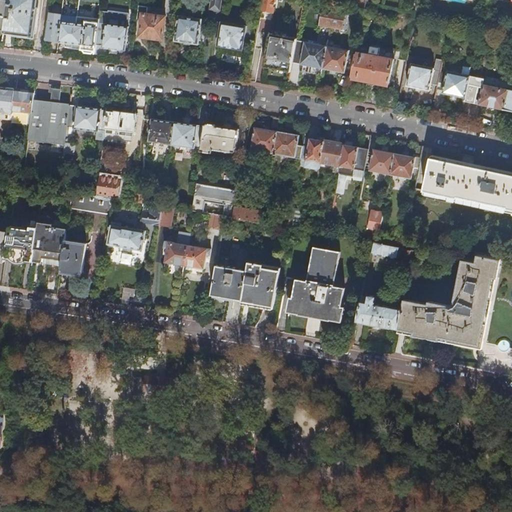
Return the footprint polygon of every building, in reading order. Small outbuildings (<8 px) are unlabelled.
[(0,0),(0,29),(5,30),(8,0),(0,0)] [(8,0),(5,30),(25,32),(25,31),(34,32),(37,0),(8,0)] [(212,0),(211,9),(220,10),(221,0),(212,0)] [(273,12),(275,0),(264,0),(264,3),(262,10),(264,10),(264,11),(271,13),(271,12),(273,12)] [(139,8),(138,19),(144,20),(142,36),(164,39),(167,17),(147,14),(147,9),(139,8)] [(321,25),(331,27),(334,10),(324,9),(322,18),(320,17),(319,23),(321,24),(321,25)] [(334,10),(331,27),(345,29),(347,22),(343,21),(345,12),(334,10)] [(127,50),(129,28),(128,28),(130,14),(109,11),(108,13),(101,12),(100,19),(97,45),(104,46),(104,48),(127,50)] [(93,54),(96,52),(97,45),(100,19),(79,16),(78,23),(62,21),(62,22),(49,20),(47,40),(60,41),(59,42),(75,44),(75,48),(83,50),(84,51),(86,53),(93,54)] [(200,42),(206,43),(209,21),(203,20),(203,19),(180,16),(176,40),(199,44),(200,42)] [(223,23),(219,23),(217,38),(220,38),(218,46),(243,50),(247,27),(223,23)] [(262,66),(291,72),(293,63),(297,41),(298,39),(268,33),(262,66)] [(328,46),(297,41),(293,63),(324,69),(328,46)] [(328,46),(324,69),(346,73),(350,51),(328,46)] [(358,53),(353,77),(359,78),(359,79),(390,85),(395,59),(380,57),(380,56),(378,55),(378,56),(364,54),(363,55),(358,53)] [(441,72),(443,61),(436,60),(435,69),(412,64),(408,86),(431,91),(432,84),(438,85),(438,84),(441,72)] [(441,72),(438,84),(445,86),(443,93),(466,98),(470,76),(448,71),(447,73),(441,72)] [(465,101),(511,111),(511,90),(485,84),(486,78),(470,74),(470,76),(466,98),(465,101)] [(12,124),(14,111),(16,90),(0,88),(0,110),(8,112),(7,124),(12,124)] [(31,122),(34,100),(35,90),(16,88),(16,90),(14,111),(27,112),(26,121),(31,122)] [(50,102),(59,103),(61,90),(48,89),(48,94),(51,94),(50,102)] [(68,135),(72,105),(59,103),(50,102),(34,100),(31,122),(29,140),(66,144),(68,135)] [(99,139),(105,140),(107,126),(109,111),(102,110),(102,108),(72,105),(68,135),(74,136),(75,128),(100,131),(99,139)] [(116,111),(109,111),(107,126),(114,127),(114,129),(136,132),(139,113),(116,110),(116,111)] [(150,141),(172,144),(175,122),(153,119),(150,141)] [(175,122),(172,144),(202,149),(206,127),(199,126),(199,125),(175,122)] [(202,149),(202,151),(213,153),(214,150),(237,153),(240,130),(206,125),(206,127),(202,149)] [(252,149),(274,153),(278,131),(256,127),(252,149)] [(278,131),(274,153),(302,158),(304,146),(299,145),(301,135),(278,131)] [(321,163),(326,141),(312,138),(306,167),(320,169),(321,163)] [(346,143),(326,139),(326,141),(321,163),(342,167),(346,145),(346,143)] [(342,167),(341,173),(354,175),(360,147),(346,145),(342,167)] [(391,174),(395,153),(375,149),(371,170),(391,174)] [(413,178),(417,157),(395,153),(391,174),(413,178)] [(417,157),(413,178),(417,179),(421,158),(417,157)] [(511,174),(431,158),(424,191),(458,198),(458,197),(507,207),(507,209),(511,209),(511,174)] [(17,183),(23,184),(24,177),(6,174),(5,181),(17,183)] [(335,193),(345,195),(349,176),(338,174),(335,193)] [(121,179),(101,175),(98,196),(114,198),(119,199),(121,179)] [(213,187),(197,184),(193,211),(197,212),(211,214),(217,215),(226,216),(235,218),(239,191),(213,187)] [(114,198),(98,196),(74,192),(72,207),(111,214),(114,198)] [(150,195),(136,193),(135,202),(146,204),(148,204),(150,195)] [(148,204),(146,204),(142,222),(161,225),(164,207),(164,206),(148,204)] [(172,227),(175,208),(174,208),(164,207),(161,225),(172,227)] [(245,208),(243,219),(258,222),(262,222),(264,211),(245,208)] [(382,222),(384,212),(372,210),(371,219),(382,222)] [(289,227),(292,213),(284,212),(281,225),(289,227)] [(209,226),(215,227),(217,215),(211,214),(209,226)] [(217,215),(215,227),(215,228),(224,230),(226,216),(217,215)] [(34,261),(63,266),(66,240),(68,229),(53,227),(54,224),(39,222),(39,227),(34,261)] [(113,225),(112,225),(109,243),(118,245),(118,246),(144,249),(147,230),(122,226),(122,227),(121,226),(113,225)] [(25,263),(26,263),(28,262),(28,261),(34,261),(39,227),(31,226),(30,229),(11,226),(10,231),(6,257),(12,258),(12,259),(13,260),(15,262),(17,263),(19,263),(22,264),(25,263)] [(0,260),(6,261),(6,257),(10,231),(0,229),(0,260)] [(186,265),(190,245),(192,234),(180,231),(178,243),(167,241),(166,248),(169,248),(166,262),(186,265)] [(89,243),(67,240),(63,269),(84,273),(89,243)] [(399,258),(413,261),(415,251),(404,248),(378,243),(374,242),(371,254),(399,259),(399,258)] [(212,249),(191,245),(190,245),(186,265),(206,269),(208,255),(211,255),(212,249)] [(309,281),(297,278),(292,308),(341,317),(346,288),(335,286),(341,252),(315,247),(309,281)] [(429,303),(405,299),(403,309),(399,328),(415,331),(414,335),(440,340),(441,336),(480,344),(493,277),(496,277),(500,259),(477,254),(475,262),(462,259),(453,306),(429,301),(429,303)] [(282,267),(251,262),(249,270),(244,300),(275,305),(282,267)] [(230,267),(218,264),(213,294),(244,300),(249,270),(238,268),(238,267),(230,265),(230,267)] [(399,328),(403,309),(376,304),(377,298),(376,296),(372,295),(369,297),(363,296),(359,321),(399,329),(399,328)] [(141,403),(171,406),(171,405),(182,406),(185,381),(174,380),(174,379),(144,375),(144,377),(133,376),(130,401),(141,402),(141,403)] [(140,462),(166,464),(167,452),(141,449),(140,462)]
